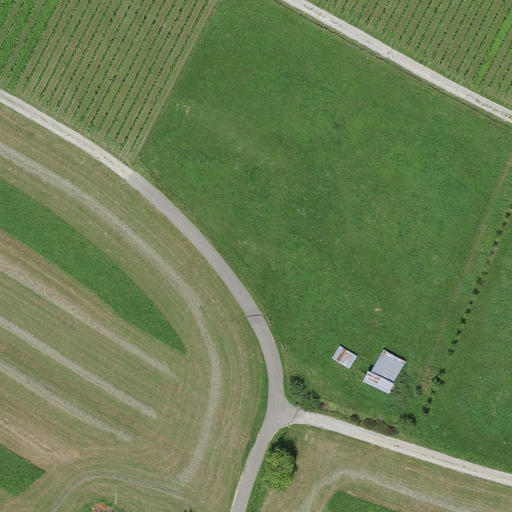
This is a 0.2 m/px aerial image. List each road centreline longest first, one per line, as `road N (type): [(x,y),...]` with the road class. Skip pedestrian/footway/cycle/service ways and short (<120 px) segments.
road 1 (track): [(242,511),(279,402),(281,369),(256,310),(219,258),(130,174),(0,94)]
road 2 (track): [(269,431),(301,413),(334,419),(511,489)]
road 3 (track): [(511,118),(294,0)]
